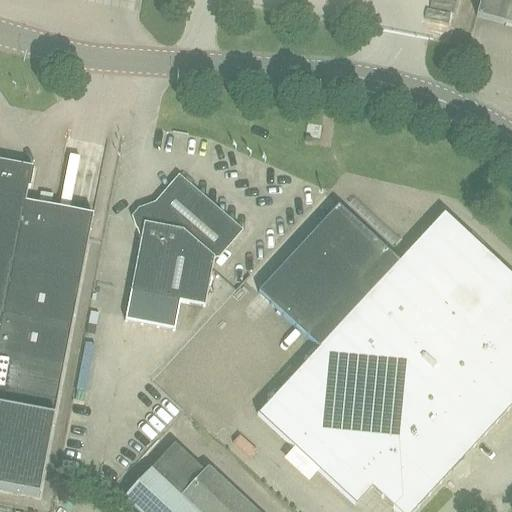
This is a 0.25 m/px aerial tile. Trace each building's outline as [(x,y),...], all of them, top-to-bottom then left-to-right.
[(511,0),(481,0),(477,16),(511,25),(511,0)] [(0,163),(0,491),(40,499),(94,217),(26,204),(29,189),(31,190),(34,170),(0,163)] [(217,255),(237,231),(178,182),(149,216),(139,215),(134,220),(140,240),(125,322),(176,331),(181,303),(206,307),(214,260),(217,256),(217,255)] [(511,277),(443,214),(397,264),(338,209),(259,294),(318,349),(257,415),(355,506),(371,488),(396,511),(397,511),(406,503),(415,511),(511,406),(511,277)] [(72,430),(66,455),(83,459),(89,433),(72,430)] [(253,511),(207,470),(206,469),(202,473),(172,446),(149,471),(149,470),(122,500),(135,511),(253,511)] [(414,511),(415,511),(406,503),(397,511),(414,511)]
